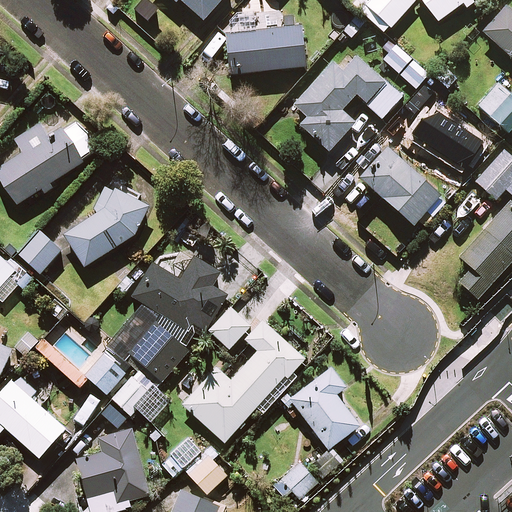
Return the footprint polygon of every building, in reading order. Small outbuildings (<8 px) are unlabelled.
[(218,0),(180,0),(204,17),(218,0)] [(416,0),(415,0),(370,0),(364,6),(390,29),(416,0)] [(422,0),(437,20),(462,2),(465,4),(471,0),(422,0)] [(511,8),(503,2),(483,29),(511,53),(511,8)] [(302,21),(227,30),(230,69),(307,62),(302,21)] [(427,75),(395,47),(383,61),(415,89),(427,75)] [(365,100),(385,82),(359,51),(341,67),(330,59),(296,103),(310,113),(298,123),(329,150),(359,118),(345,108),(355,94),(365,100)] [(511,128),(511,96),(498,84),(477,107),(506,134),(511,128)] [(445,139),(410,107),(391,128),(427,160),(445,139)] [(50,136),(42,123),(14,141),(23,154),(0,168),(0,181),(16,206),(96,155),(83,134),(74,121),(50,136)] [(386,145),(360,176),(415,223),(441,192),(386,145)] [(511,159),(501,149),(472,180),(495,201),(505,190),(511,196),(511,159)] [(123,194),(107,185),(87,220),(63,236),(83,268),(133,236),(149,208),(123,194)] [(511,198),(509,195),(456,264),(469,266),(455,275),(478,297),(511,260),(511,198)] [(39,233),(18,254),(40,275),(43,272),(52,281),(69,263),(39,233)] [(187,250),(173,275),(150,262),(131,296),(198,334),(208,316),(223,290),(211,284),(220,268),(187,250)] [(23,279),(0,259),(0,303),(1,304),(23,279)] [(73,301),(64,312),(82,327),(91,316),(73,301)] [(206,333),(227,353),(252,327),(230,306),(206,333)] [(154,322),(129,355),(166,383),(190,350),(154,322)] [(304,360),(261,322),(244,341),(257,352),(230,382),(216,368),(182,406),(224,444),(284,377),(287,379),(304,360)] [(65,332),(60,326),(46,341),(43,339),(35,347),(80,389),(88,381),(81,374),(83,371),(54,344),(65,332)] [(0,373),(11,351),(0,346),(0,373)] [(102,354),(84,374),(107,394),(125,374),(102,354)] [(150,424),(167,404),(151,390),(156,385),(136,368),(109,399),(131,418),(136,412),(150,424)] [(344,387),(330,369),(289,400),(327,450),(358,426),(334,395),(344,387)] [(35,391),(20,377),(13,384),(8,379),(0,387),(0,425),(38,460),(65,431),(29,398),(35,391)] [(149,496),(130,431),(100,439),(105,455),(76,463),(90,511),(116,511),(129,508),(128,502),(149,496)] [(408,511),(434,489),(384,433),(353,461),(398,511),(408,511)] [(321,481),(343,463),(331,449),(324,455),(309,467),(321,481)] [(227,476),(207,454),(186,473),(206,495),(227,476)] [(317,483),(299,463),(274,487),(284,498),(291,491),(299,500),(317,483)] [(217,511),(219,508),(181,491),(171,511),(217,511)]
